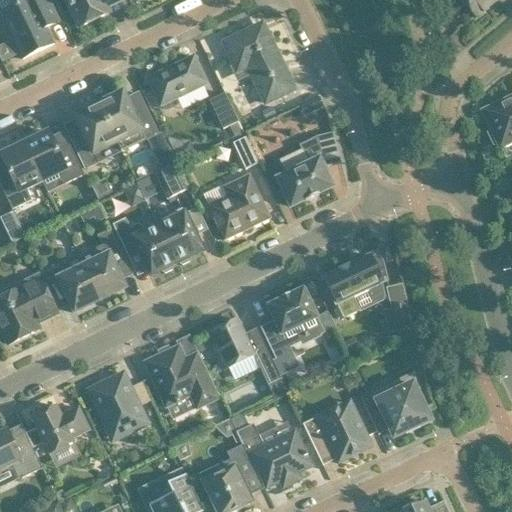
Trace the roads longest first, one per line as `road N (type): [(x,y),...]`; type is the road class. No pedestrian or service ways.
road 1 (residential): [(376,206),(0,392)]
road 2 (residential): [(233,0),(0,111)]
road 3 (residential): [(376,206),(353,114),(300,0)]
road 4 (residential): [(511,375),(458,181)]
road 5 (residential): [(458,181),(448,110),(455,93),(511,45)]
road 6 (residential): [(321,511),(443,453)]
